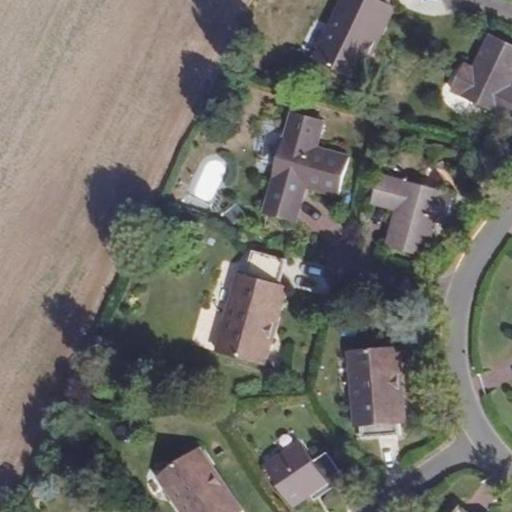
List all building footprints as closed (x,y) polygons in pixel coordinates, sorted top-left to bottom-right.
[(365,51),(387,5),(385,4),(386,0),(339,0),(312,58),(359,80),(371,54),(365,51)] [(393,8),(387,5),(365,51),(371,54),(393,8)] [(511,93),(504,89),(507,83),(511,72),(511,45),(485,33),(469,66),(460,61),(447,89),(511,118),(511,93)] [(313,135),(284,127),(260,209),(290,218),(300,184),(335,194),(346,155),(311,145),(313,135)] [(395,202),(394,207),(384,243),(424,254),(434,219),(445,221),(452,192),(378,173),(370,201),(385,204),(386,200),(395,202)] [(263,335),(277,284),(276,283),(282,259),(248,249),(241,272),(236,271),(214,349),(263,362),(270,337),(263,335)] [(285,286),(277,284),(263,335),(270,337),(285,286)] [(394,370),(400,370),(398,343),(348,349),(355,424),(363,423),(364,435),(400,431),(399,419),(394,370)] [(405,418),(400,370),(394,370),(399,419),(405,418)] [(310,459),(296,440),(262,463),(290,503),(308,492),(312,497),(340,478),(321,451),(310,459)] [(232,511),(205,473),(211,468),(196,446),(154,475),(179,511),(232,511)] [(205,473),(232,511),(238,506),(211,468),(205,473)] [(467,511),(456,503),(449,511),(467,511)]
